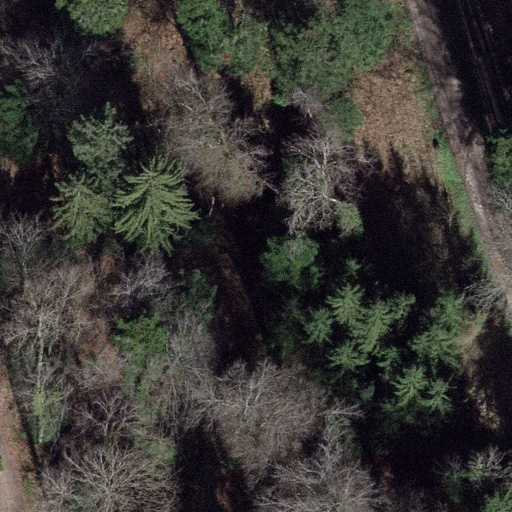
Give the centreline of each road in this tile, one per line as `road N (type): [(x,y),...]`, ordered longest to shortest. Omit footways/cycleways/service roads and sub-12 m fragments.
road 1 (track): [(82,0),(46,184),(78,420),(61,511)]
road 2 (track): [(424,0),(511,265)]
